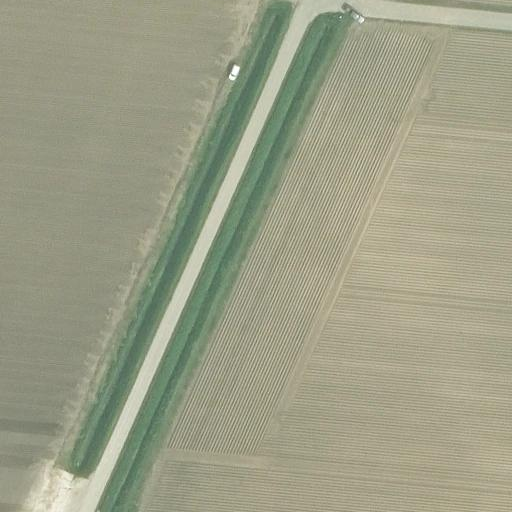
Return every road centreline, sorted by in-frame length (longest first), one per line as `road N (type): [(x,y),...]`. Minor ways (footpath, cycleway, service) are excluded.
road 1 (unclassified): [(88,511),(313,0)]
road 2 (unclassified): [(324,0),(511,24)]
